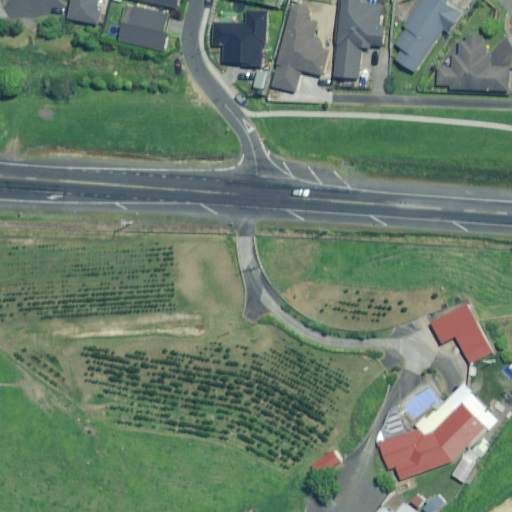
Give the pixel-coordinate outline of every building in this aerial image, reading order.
[(73,0),(71,20),(101,25),(103,12),(99,11),(101,0),(73,0)] [(361,0),(341,0),(336,77),(360,79),(363,45),(383,46),(385,28),(380,28),(382,5),(361,4),(361,0)] [(450,0),(422,0),(405,26),(408,29),(398,44),(406,50),(399,60),(417,73),(445,31),(450,34),(463,14),(448,4),(450,0)] [(310,10),(292,6),(273,88),(297,93),(302,71),(324,76),(330,50),(321,48),(323,40),(315,38),(318,24),(307,21),(310,10)] [(437,67),(436,86),(451,87),(451,89),(510,92),(511,68),(490,67),(491,54),(485,53),(486,40),(460,39),(459,56),(453,56),(453,68),(437,67)] [(497,354),(471,303),(434,321),(446,344),(460,337),(474,365),(497,354)] [(418,426),(423,431),(380,445),(389,471),(398,468),(401,479),(454,462),(490,433),(467,405),(460,412),(449,401),(429,420),(426,417),(418,426)] [(464,482),(477,463),(491,449),(484,442),(475,451),(466,454),(452,474),(464,482)] [(347,461),(338,450),(315,468),(324,479),(347,461)] [(435,511),(447,502),(440,494),(425,508),(428,511),(435,511)]
